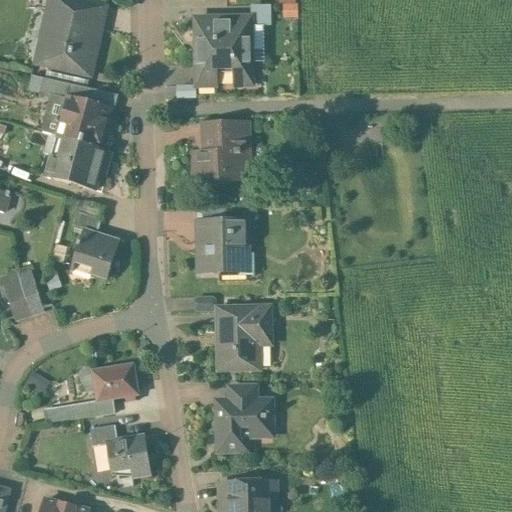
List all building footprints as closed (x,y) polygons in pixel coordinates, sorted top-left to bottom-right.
[(87,5),(64,0),(51,0),(47,17),(56,19),(58,11),(85,17),(87,5)] [(85,17),(58,11),(56,19),(45,68),(90,78),(104,22),(85,17)] [(252,20),(195,22),(198,89),(219,88),(218,71),(236,70),(236,87),(254,86),(252,20)] [(71,86),(45,80),(42,93),(67,100),(67,98),(71,86)] [(191,83),(173,84),(173,96),(192,95),(191,83)] [(95,91),(71,86),(67,98),(91,104),(95,91)] [(91,104),(67,98),(67,100),(57,139),(101,152),(112,109),(91,104)] [(221,138),(210,138),(210,156),(198,156),(199,183),(218,182),(218,176),(245,176),(244,156),(251,155),(250,126),(221,127),(221,138)] [(101,152),(57,139),(48,179),(99,192),(108,154),(101,152)] [(10,195),(0,191),(0,212),(4,214),(10,195)] [(102,222),(80,215),(75,229),(85,232),(84,236),(96,240),(102,222)] [(230,223),(230,235),(205,235),(205,250),(200,250),(200,274),(221,274),(221,268),(236,268),(236,256),(248,256),(248,223),(230,223)] [(230,223),(205,223),(205,235),(230,235),(230,223)] [(96,240),(84,236),(81,246),(78,245),(77,249),(79,250),(75,264),(94,270),(92,276),(107,281),(119,244),(108,241),(107,243),(96,240)] [(42,309),(34,281),(21,285),(31,316),(44,312),(43,309),(42,309)] [(21,285),(7,290),(17,320),(31,316),(21,285)] [(270,310),(219,311),(220,371),(257,370),(256,347),(271,347),(270,310)] [(132,367),(93,373),(97,401),(98,402),(112,399),(137,395),(132,367)] [(44,389),(44,376),(29,376),(29,389),(44,389)] [(255,389),(229,389),(229,405),(255,404),(255,389)] [(112,399),(98,402),(97,401),(88,402),(89,405),(91,419),(114,415),(112,399)] [(229,405),(218,405),(219,422),(216,423),(215,424),(214,425),(213,428),(214,432),(216,434),(219,434),(219,452),(239,451),(239,433),(258,433),(258,422),(270,422),(269,404),(255,404),(229,405)] [(89,405),(68,408),(70,420),(70,422),(91,419),(89,405)] [(68,408),(45,412),(47,424),(70,420),(68,408)] [(115,427),(93,430),(96,447),(108,445),(108,444),(117,443),(115,427)] [(117,443),(108,444),(108,445),(113,470),(130,468),(132,478),(152,475),(145,438),(117,443)] [(227,511),(270,511),(270,505),(276,505),(276,484),(218,486),(220,507),(227,507),(227,511)] [(66,511),(68,507),(45,501),(42,511),(66,511)]
